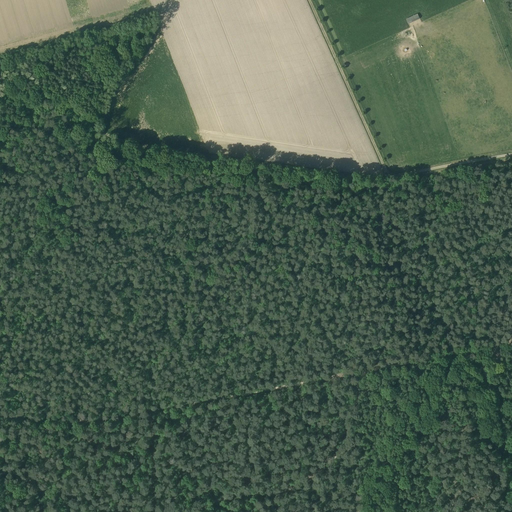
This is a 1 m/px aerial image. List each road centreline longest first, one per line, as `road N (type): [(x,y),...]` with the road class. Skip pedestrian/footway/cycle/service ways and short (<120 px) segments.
road 1 (track): [(511,154),(370,178),(158,148),(107,135),(70,106),(0,79)]
road 2 (track): [(0,440),(380,364)]
road 3 (track): [(389,176),(308,0)]
road 4 (track): [(359,429),(311,449),(270,480),(190,511)]
